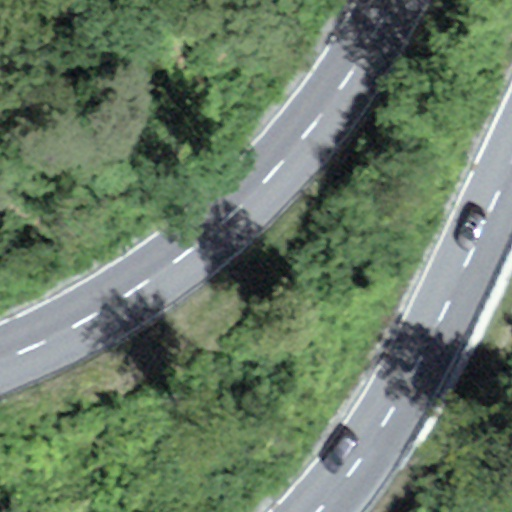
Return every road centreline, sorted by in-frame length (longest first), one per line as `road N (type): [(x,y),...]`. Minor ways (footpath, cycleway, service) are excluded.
road 1 (primary): [(0,360),(120,301),(235,216),(328,111),(398,0)]
road 2 (primary): [(511,153),(437,299),(294,511)]
